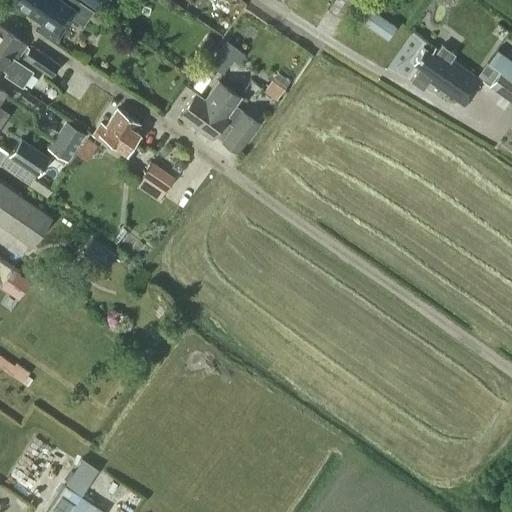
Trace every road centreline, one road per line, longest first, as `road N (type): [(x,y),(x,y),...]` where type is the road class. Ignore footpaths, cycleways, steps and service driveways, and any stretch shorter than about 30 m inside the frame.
road 1 (track): [(239,177),(511,369)]
road 2 (track): [(278,9),(384,72)]
